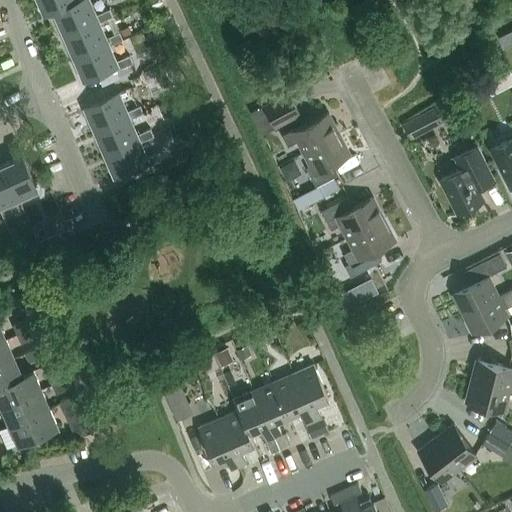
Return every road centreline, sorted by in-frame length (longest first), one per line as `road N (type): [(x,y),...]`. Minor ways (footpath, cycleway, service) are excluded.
road 1 (residential): [(0,488),(159,464),(193,511)]
road 2 (residential): [(441,259),(344,73)]
road 3 (residential): [(441,259),(412,291),(431,355),(427,387),(389,419)]
road 4 (residential): [(43,97),(93,219)]
road 5 (residential): [(239,511),(356,465)]
